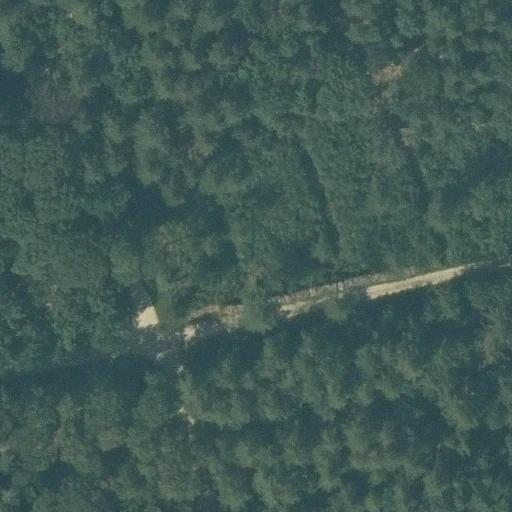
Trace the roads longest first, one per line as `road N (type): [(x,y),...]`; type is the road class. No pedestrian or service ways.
road 1 (track): [(511,267),(145,332),(0,367)]
road 2 (track): [(213,511),(145,332),(15,50)]
